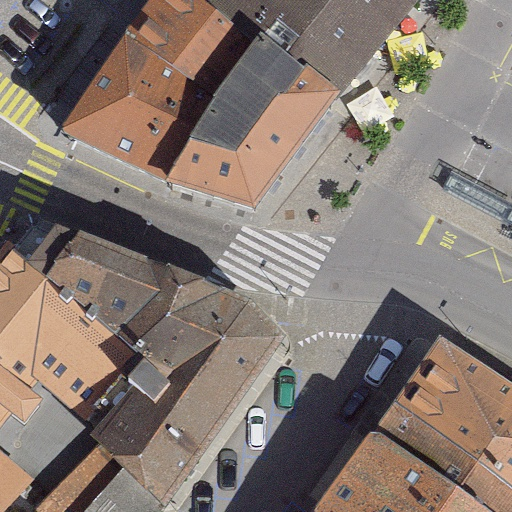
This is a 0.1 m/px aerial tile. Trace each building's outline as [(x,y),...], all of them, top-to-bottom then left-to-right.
[(207,0),(164,0),(70,126),(169,174),(252,200),(337,89),(207,0)] [(207,0),(337,89),(411,0),(207,0)] [(91,438),(103,447),(162,503),(278,337),(249,304),(45,223),(21,253),(154,363),(99,427),(91,438)] [(36,373),(99,427),(154,363),(21,253),(12,246),(0,260),(0,511),(28,480),(0,457),(0,419),(9,407),(24,418),(37,398),(25,390),(36,373)] [(511,511),(511,392),(442,346),(379,434),(486,511),(511,511)] [(486,511),(379,434),(325,511),(486,511)] [(103,447),(38,511),(154,511),(162,503),(103,447)]
